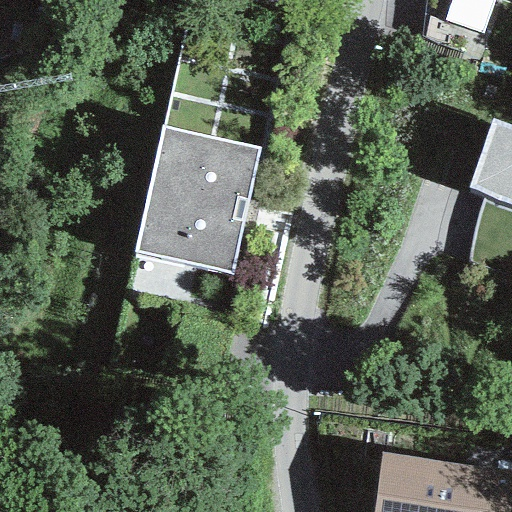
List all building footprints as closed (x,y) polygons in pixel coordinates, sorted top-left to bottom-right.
[(300,0),(244,0),(298,11),(300,0)] [(511,133),(491,126),(469,189),(511,204),(511,133)] [(267,158),(175,138),(148,263),(240,283),(267,158)] [(511,219),(485,210),(468,259),(511,274),(511,219)] [(511,470),(380,450),(370,511),(509,511),(511,496),(511,470)]
